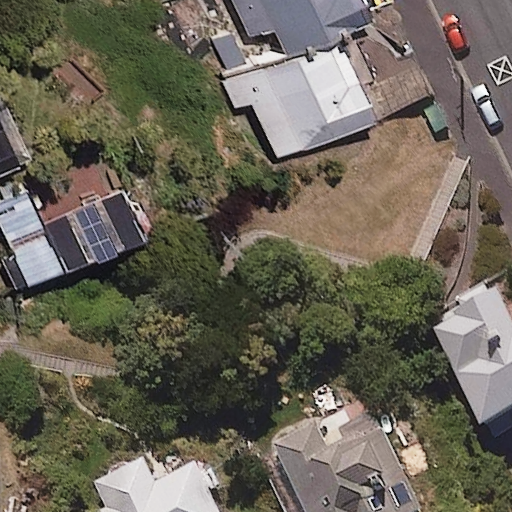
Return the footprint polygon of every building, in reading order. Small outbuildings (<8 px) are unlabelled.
[(229,0),(246,37),(272,26),(285,55),(366,19),(357,0),(229,0)] [(368,119),(334,37),(242,76),(277,158),(368,119)] [(0,167),(26,157),(0,93),(0,167)] [(143,227),(106,146),(0,193),(0,231),(2,236),(0,237),(0,264),(10,286),(143,227)] [(511,324),(497,289),(430,318),(482,436),(511,423),(511,324)] [(419,511),(370,404),(275,447),(304,511),(316,511),(322,509),(323,511),(419,511)] [(157,492),(145,462),(85,487),(95,511),(216,511),(200,474),(157,492)]
